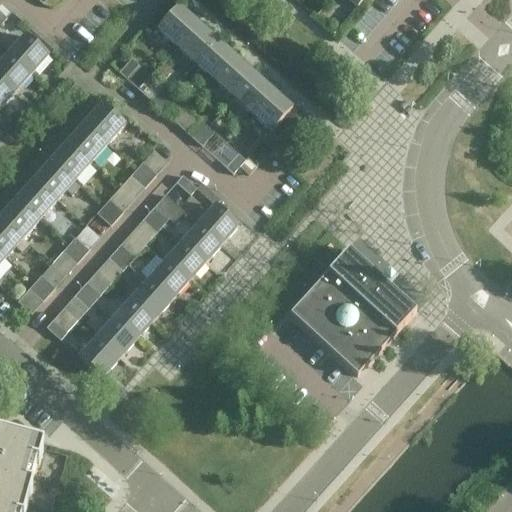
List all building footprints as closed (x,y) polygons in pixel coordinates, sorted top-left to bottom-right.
[(346,0),(358,10),(366,0),(346,0)] [(179,10),(158,33),(177,50),(198,27),(179,10)] [(198,27),(177,50),(196,66),(217,44),(198,27)] [(25,38),(8,57),(31,78),(49,58),(25,38)] [(217,44),(196,66),(214,83),(235,60),(217,44)] [(31,78),(8,57),(0,66),(0,83),(14,97),(31,78)] [(235,60),(214,83),(225,93),(221,99),(228,105),(233,100),(253,77),(235,60)] [(119,75),(126,81),(138,68),(131,61),(119,75)] [(253,77),(233,100),(251,116),(272,94),(253,77)] [(0,112),(14,97),(0,83),(0,112)] [(157,109),(169,95),(162,89),(150,103),(157,109)] [(272,94),(251,116),(270,134),(291,111),(272,94)] [(157,109),(164,115),(176,101),(169,95),(157,109)] [(102,107),(85,126),(108,147),(125,127),(102,107)] [(195,143),(207,129),(200,123),(188,137),(195,143)] [(85,126),(68,145),(91,166),(108,147),(85,126)] [(195,143),(201,149),(214,135),(207,129),(195,143)] [(68,145),(51,164),(74,185),(91,166),(68,145)] [(238,157),(226,171),(233,177),(245,163),(238,157)] [(51,164),(34,183),(57,204),(74,185),(51,164)] [(137,172),(150,185),(156,178),(143,166),(137,172)] [(131,179),(144,191),(150,185),(137,172),(131,179)] [(196,191),(182,179),(176,185),(190,198),(196,191)] [(34,183),(17,202),(40,223),(57,204),(34,183)] [(17,202),(0,221),(24,242),(40,223),(17,202)] [(103,210),(117,222),(123,215),(109,203),(103,210)] [(215,209),(198,228),(221,249),(238,230),(215,209)] [(97,216),(111,229),(117,222),(103,210),(97,216)] [(148,217),(162,229),(168,222),(154,210),(148,217)] [(148,217),(142,223),(156,236),(162,229),(148,217)] [(0,221),(0,254),(7,260),(24,242),(0,221)] [(221,249),(198,228),(181,247),(204,268),(221,249)] [(69,248),(82,260),(89,253),(75,241),(69,248)] [(204,268),(181,247),(164,266),(187,287),(204,268)] [(63,255),(76,267),(82,260),(69,248),(63,255)] [(115,254),(128,267),(134,260),(121,248),(115,254)] [(115,254),(108,261),(122,274),(128,267),(115,254)] [(348,254),(290,318),(357,379),(415,316),(390,291),(394,287),(388,281),(384,286),(348,254)] [(187,287),(164,266),(147,285),(170,306),(187,287)] [(35,286),(49,298),(55,291),(41,279),(35,286)] [(170,306),(147,285),(137,296),(132,291),(125,299),(130,304),(153,325),(170,306)] [(18,305),(31,317),(49,298),(35,286),(18,305)] [(80,292),(94,305),(100,298),(87,286),(80,292)] [(80,292),(74,299),(88,311),(94,305),(80,292)] [(153,325),(130,304),(113,323),(136,344),(153,325)] [(136,344),(113,323),(96,342),(119,363),(136,344)] [(46,330),(60,343),(66,336),(53,324),(46,330)] [(96,342),(80,360),(79,361),(102,382),(119,363),(96,342)] [(0,511),(26,511),(43,452),(0,439),(0,511)]
